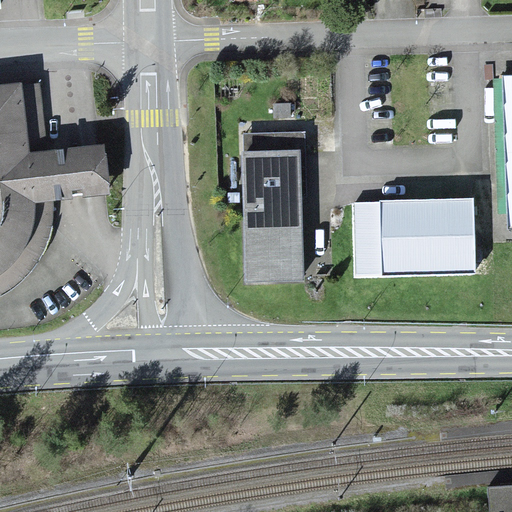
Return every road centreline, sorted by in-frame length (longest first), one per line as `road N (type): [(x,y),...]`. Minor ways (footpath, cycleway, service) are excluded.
road 1 (residential): [(511,32),(150,41)]
road 2 (primary): [(164,354),(511,352)]
road 3 (secondary): [(162,233),(150,41)]
road 4 (secondary): [(162,233),(118,314),(65,360)]
road 5 (residential): [(150,41),(0,48)]
road 6 (secondary): [(164,354),(162,233)]
